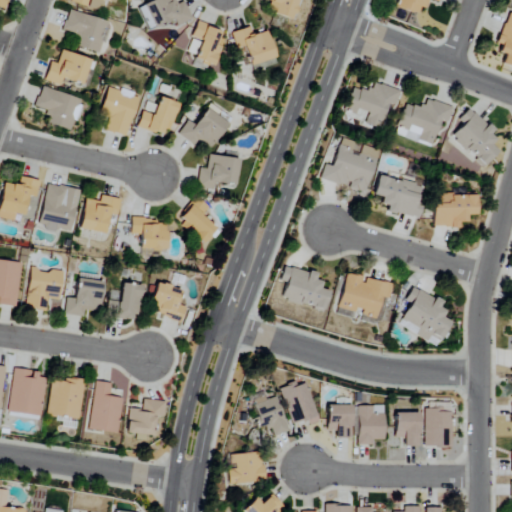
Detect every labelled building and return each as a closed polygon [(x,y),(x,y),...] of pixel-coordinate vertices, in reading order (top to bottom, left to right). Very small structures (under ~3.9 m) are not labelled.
[(71,0),(71,2),(102,13),(106,0),(71,0)] [(176,26),(191,20),(182,2),(176,5),(173,0),(151,0),(143,4),(154,27),(172,19),(176,26)] [(267,0),(265,12),(293,18),(297,0),(267,0)] [(437,0),(395,0),(393,6),(419,17),(425,0),(430,0),(436,2),(437,0)] [(107,22),(66,11),(61,32),(77,36),(74,47),(99,54),(107,22)] [(496,44),(500,45),(498,53),(504,55),(501,64),(511,68),(511,14),(507,13),(496,44)] [(211,67),(225,33),(196,22),(190,37),(200,42),(193,59),(211,67)] [(274,59),(267,31),(251,35),(249,27),(230,32),(234,50),(244,47),(248,66),(274,59)] [(88,60),(60,50),(55,64),(49,62),(43,81),(59,86),(61,80),(80,86),(88,60)] [(398,92),(372,82),(367,93),(351,87),(342,110),(355,114),(357,109),(367,113),(363,123),(378,129),(388,104),(393,106),(398,92)] [(124,138),(138,97),(107,86),(97,114),(107,118),(102,130),(124,138)] [(47,125),(71,132),(80,100),(40,87),(33,109),(50,114),(47,125)] [(140,112),(135,128),(166,137),(176,103),(157,97),(152,116),(140,112)] [(451,108),(424,98),(420,109),(404,103),(393,134),(431,147),(440,121),(446,123),(451,108)] [(497,152),(490,146),(498,137),(466,109),(456,120),(461,125),(450,137),(483,167),(497,152)] [(211,149),(225,122),(202,110),(194,126),(184,121),(176,136),(192,145),(195,141),(211,149)] [(318,179),(347,187),(347,189),(363,194),(376,151),(338,139),(330,167),(322,165),(318,179)] [(195,188),(213,190),(214,183),(234,185),(237,159),(206,156),(205,169),(197,168),(195,188)] [(419,185),(376,176),(372,196),(381,198),(379,205),(386,206),(385,212),(417,219),(420,206),(415,204),(419,185)] [(2,183),(0,193),(0,218),(12,222),(13,215),(22,216),(27,196),(34,198),(38,182),(19,177),(16,186),(2,183)] [(37,228),(70,233),(77,190),(44,185),(37,228)] [(431,228),(458,228),(458,223),(465,223),(466,216),(475,216),(475,195),(431,195),(431,228)] [(103,235),(107,214),(115,216),(118,200),(99,196),(97,202),(84,199),(77,229),(103,235)] [(200,216),(208,207),(197,197),(176,220),(201,244),(214,229),(200,216)] [(129,235),(139,236),(138,249),(164,251),(166,222),(130,220),(129,235)] [(20,264),(0,261),(0,304),(14,306),(20,264)] [(285,283),(280,300),(322,312),(328,293),(319,290),(321,282),(313,280),(315,275),(283,266),(278,281),(285,283)] [(23,308),(44,311),(46,298),(56,300),(60,274),(29,269),(23,308)] [(391,285),(362,279),(362,278),(344,274),(337,308),(361,313),(360,317),(375,320),(380,298),(387,300),(391,285)] [(81,317),(82,311),(97,312),(100,282),(74,279),(72,299),(63,298),(62,315),(81,317)] [(179,322),(184,308),(174,305),(178,293),(168,290),(169,288),(155,283),(146,311),(179,322)] [(134,322),(139,287),(119,284),(114,319),(134,322)] [(397,326),(426,341),(429,336),(440,341),(449,322),(441,318),(445,311),(437,307),(440,303),(411,288),(404,301),(409,304),(397,326)] [(40,417),(44,379),(36,378),(36,372),(11,369),(6,414),(40,417)] [(49,379),(45,416),(77,420),(82,383),(49,379)] [(116,434),(120,399),(107,397),(109,383),(92,382),(87,431),(116,434)] [(278,388),(290,425),(314,416),(304,383),(294,386),(293,383),(278,388)] [(253,401),(259,432),(269,429),(271,436),(284,433),(276,397),(263,400),(262,398),(253,401)] [(127,409),(124,434),(134,435),(133,440),(144,441),(145,435),(152,436),(154,416),(162,417),(164,402),(141,400),(140,410),(127,409)] [(334,439),(350,438),(350,406),(324,407),(325,431),(334,431),(334,439)] [(356,445),(371,445),(371,441),(383,441),(382,406),(356,406),(356,445)] [(422,410),(422,448),(449,448),(449,411),(422,410)] [(417,414),(393,413),(392,439),(402,439),(402,447),(417,447),(417,414)] [(227,485),(262,482),(259,453),(228,456),(229,468),(226,468),(227,485)] [(0,511),(24,511),(4,509),(6,491),(0,490),(0,511)] [(255,498),(241,511),(240,511),(277,511),(282,508),(270,495),(261,504),(255,498)]
